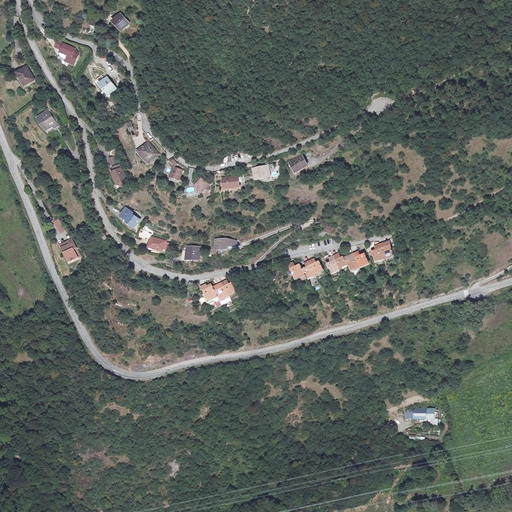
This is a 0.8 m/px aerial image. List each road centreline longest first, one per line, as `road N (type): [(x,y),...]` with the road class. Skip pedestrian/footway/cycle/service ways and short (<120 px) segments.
road 1 (tertiary): [(0,135),(72,312),(96,355),(118,372),(146,375),(283,347),(511,281)]
road 2 (residential): [(17,0),(27,34),(85,137),(106,223),(147,267),(204,276),(393,234)]
road 3 (residential): [(30,0),(56,32),(126,63),(146,124),(191,166),(265,157),(388,103)]
road 4 (track): [(287,511),(370,459),(407,423)]
road 5 (track): [(511,49),(388,103)]
road 6 (track): [(511,182),(460,213),(393,234)]
